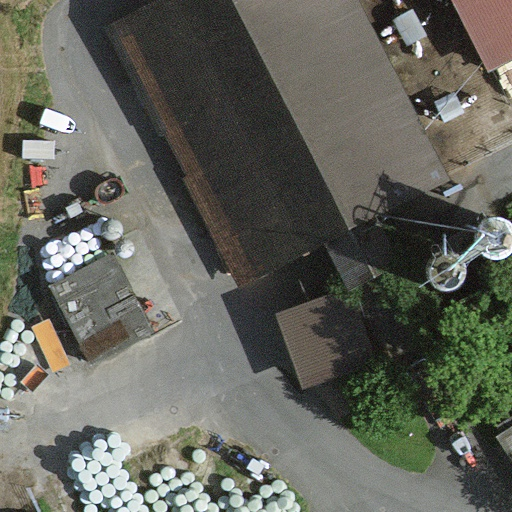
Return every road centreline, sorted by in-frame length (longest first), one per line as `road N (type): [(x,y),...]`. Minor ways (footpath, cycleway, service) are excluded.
road 1 (track): [(113,0),(80,29),(85,63),(305,463)]
road 2 (residential): [(305,463),(427,511)]
